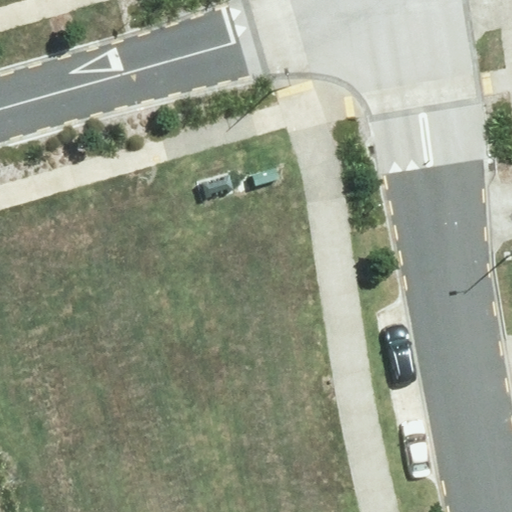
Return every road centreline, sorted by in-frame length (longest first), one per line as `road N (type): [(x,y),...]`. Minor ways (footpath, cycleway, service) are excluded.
road 1 (residential): [(481,511),(390,0)]
road 2 (residential): [(0,96),(354,0)]
